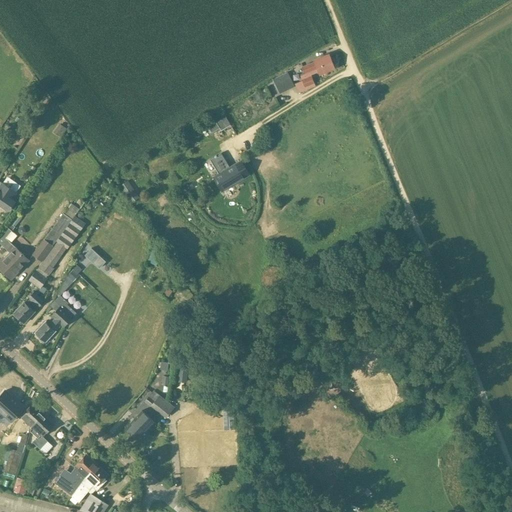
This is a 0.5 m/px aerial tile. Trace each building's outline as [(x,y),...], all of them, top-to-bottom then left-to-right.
[(303,68),(287,77),(298,96),(332,75),(327,67),(329,66),(324,57),(304,70),(303,68)] [(222,131),(231,125),(225,115),(207,126),(212,133),(220,128),(222,131)] [(53,133),(61,138),(67,129),(66,128),(68,125),(63,122),(61,125),(60,123),(53,133)] [(225,161),(214,167),(219,176),(215,179),(223,192),(241,181),(232,168),(230,169),(225,161)] [(15,202),(12,200),(17,193),(0,181),(0,205),(9,212),(15,202)] [(131,204),(140,198),(128,181),(120,186),(127,196),(126,197),(131,204)] [(32,255),(42,262),(75,216),(80,209),(71,203),(64,213),(63,213),(44,240),(43,239),(32,255)] [(86,224),(75,216),(42,262),(29,281),(41,289),(48,278),(47,277),(48,275),(49,276),(54,268),(53,268),(67,248),(68,249),(86,224)] [(0,244),(10,254),(0,264),(0,269),(10,279),(28,261),(15,248),(15,247),(11,243),(18,236),(8,228),(0,237),(0,244)] [(91,248),(85,256),(99,268),(105,261),(91,248)] [(154,249),(149,260),(159,265),(164,254),(154,249)] [(78,266),(67,278),(70,281),(78,273),(81,270),(78,266)] [(25,324),(35,312),(45,301),(34,291),(13,314),(25,324)] [(45,343),(55,332),(61,326),(63,328),(73,318),(60,306),(50,316),(54,320),(49,325),(45,322),(35,333),(45,343)] [(179,367),(177,382),(187,383),(188,369),(179,367)] [(6,391),(0,397),(0,410),(13,422),(25,409),(6,391)] [(153,391),(144,402),(150,407),(151,406),(166,418),(175,407),(160,395),(159,395),(153,391)] [(235,404),(223,405),(223,411),(227,411),(228,430),(236,429),(235,404)] [(125,429),(139,442),(156,423),(142,411),(125,429)] [(32,427),(31,431),(37,437),(33,442),(34,443),(41,449),(46,454),(53,446),(48,442),(48,441),(43,436),(54,424),(43,414),(32,427)] [(28,435),(22,434),(21,437),(19,436),(17,442),(20,442),(17,450),(16,450),(9,473),(6,472),(5,475),(14,478),(15,476),(16,476),(28,435)] [(55,483),(72,496),(86,477),(98,465),(86,454),(75,467),(70,473),(65,470),(55,483)] [(107,481),(105,479),(109,475),(98,465),(86,477),(72,496),(71,496),(79,503),(92,487),(97,491),(107,481)] [(17,478),(13,491),(25,495),(29,481),(17,478)] [(104,511),(109,505),(91,494),(79,510),(84,511),(104,511)]
